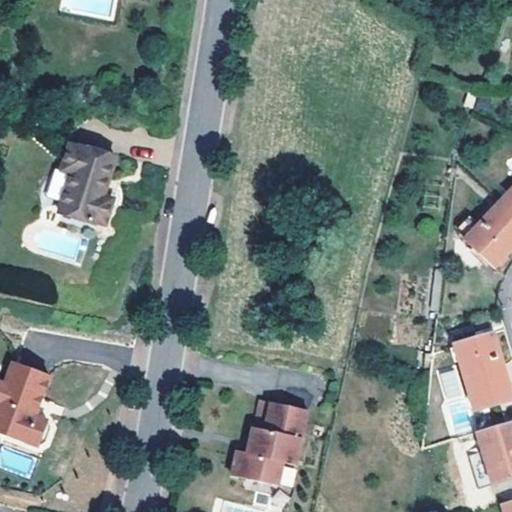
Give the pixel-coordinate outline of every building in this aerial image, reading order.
[(97,217),(108,220),(116,195),(105,192),(108,184),(118,153),(82,142),(82,144),(72,141),(64,166),(74,169),(61,208),(97,220),(97,217)] [(511,187),(497,202),(511,217),(511,187)] [(511,244),(511,217),(497,202),(459,241),(487,269),(511,244)] [(486,336),(446,347),(467,416),(506,403),(486,336)] [(48,440),(54,423),(51,416),(39,411),(42,403),(52,373),(15,360),(7,381),(0,378),(0,399),(0,400),(0,428),(41,443),(48,440)] [(311,405),(262,394),(252,441),(250,448),(240,445),(234,471),(281,481),(286,457),(298,460),(311,405)] [(511,422),(473,434),(489,487),(511,479),(511,422)] [(511,511),(511,501),(498,505),(499,511),(511,511)]
